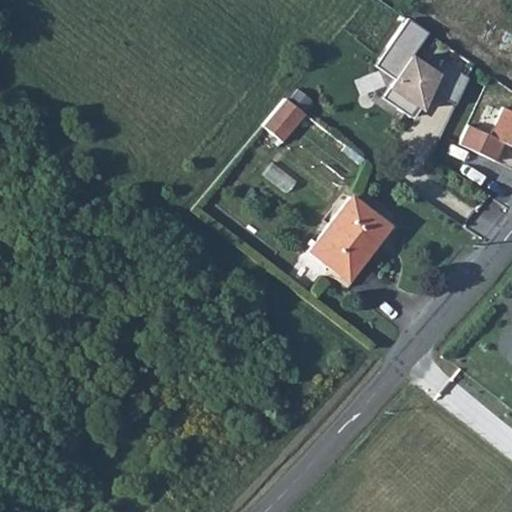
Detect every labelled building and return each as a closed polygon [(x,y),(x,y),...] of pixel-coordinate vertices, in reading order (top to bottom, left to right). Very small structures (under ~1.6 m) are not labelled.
[(465,80),(441,64),(435,77),(409,59),(425,34),(406,22),(374,69),(379,72),(355,83),(360,97),(389,87),(382,101),(407,117),(413,110),(417,113),(430,94),(453,107),(465,80)] [(291,98),(267,125),(290,146),(313,118),(291,98)] [(511,158),(511,122),(502,144),(479,134),(470,154),(507,170),(511,158)] [(484,239),(508,208),(489,193),(465,224),(484,239)] [(390,230),(351,200),(308,255),(346,286),(390,230)]
